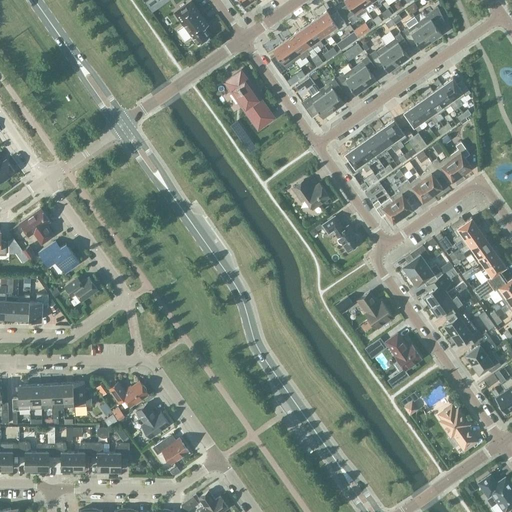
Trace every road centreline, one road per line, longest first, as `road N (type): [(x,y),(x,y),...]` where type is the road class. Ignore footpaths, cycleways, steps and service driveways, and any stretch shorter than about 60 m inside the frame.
road 1 (tertiary): [(332,457),(262,356),(234,285),(170,194)]
road 2 (residential): [(0,337),(69,338),(127,297),(45,178)]
road 3 (residential): [(501,442),(371,256),(386,245)]
road 4 (residential): [(316,145),(501,15)]
road 5 (residential): [(219,459),(175,489),(50,491)]
road 6 (residential): [(0,359),(148,362)]
road 7 (residential): [(511,226),(479,180),(404,233)]
road 8 (unclassified): [(126,121),(242,39)]
road 9 (residential): [(316,145),(242,39)]
road 10 (residential): [(386,245),(316,145)]
road 11 (residential): [(219,459),(148,362)]
road 12 (unclassified): [(403,511),(501,442)]
